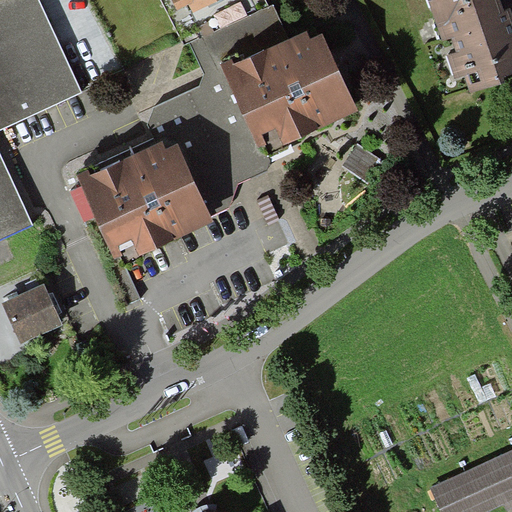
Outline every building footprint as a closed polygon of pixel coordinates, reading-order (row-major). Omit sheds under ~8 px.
[(0,0),(0,240),(32,226),(0,156),(0,133),(80,97),(35,0),(0,0)] [(161,0),(186,49),(193,46),(270,7),(266,0),(161,0)] [(425,0),(456,90),(511,71),(511,34),(501,2),(500,0),(425,0)] [(270,7),(193,46),(204,73),(200,89),(143,115),(159,147),(163,145),(166,152),(179,147),(211,217),(229,208),(240,184),(267,170),(272,159),(265,142),(278,136),(284,150),(357,117),(322,40),(310,45),(306,37),(291,44),(273,6),(270,7)] [(89,171),(78,177),(132,301),(142,296),(129,266),(216,228),(211,217),(179,147),(166,152),(163,145),(159,147),(93,180),(89,171)] [(359,146),(350,170),(376,180),(385,156),(359,146)] [(268,194),(256,200),(268,225),(280,219),(268,194)] [(3,303),(21,344),(64,325),(46,284),(17,297),(3,303)] [(511,448),(431,487),(443,511),(487,511),(511,500),(511,448)]
